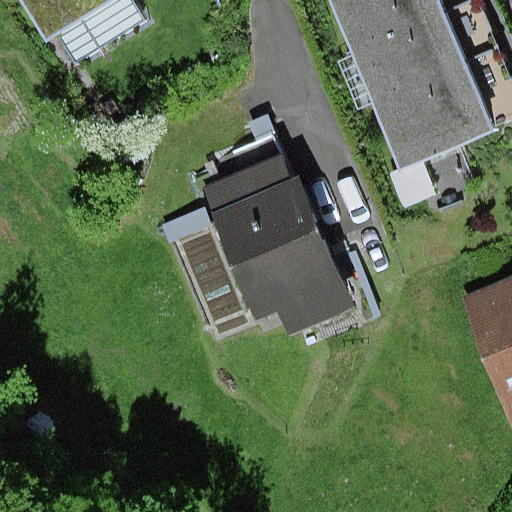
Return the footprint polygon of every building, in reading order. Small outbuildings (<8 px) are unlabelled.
[(18,0),(52,51),(129,0),(18,0)] [(445,3),(444,0),(333,0),(351,42),(445,3)] [(472,69),(445,3),(351,43),(378,108),(472,69)] [(499,135),(472,70),(378,109),(405,174),(499,135)] [(303,185),(218,223),(234,274),(269,339),(361,311),(325,237),(303,185)] [(511,284),(469,306),(511,423),(511,284)]
